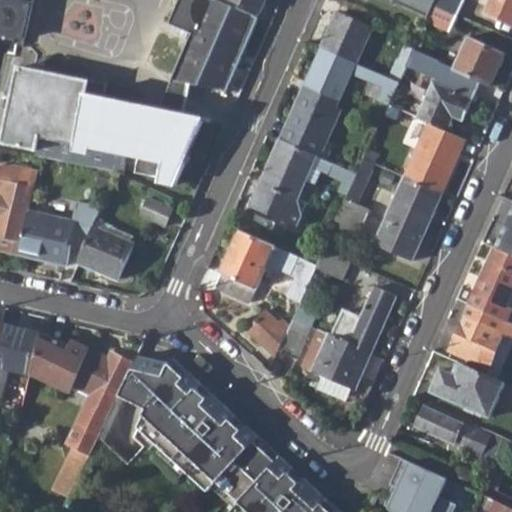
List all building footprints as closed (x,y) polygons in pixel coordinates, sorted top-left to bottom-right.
[(0,0),(0,33),(27,39),(35,3),(19,0),(0,0)] [(225,91),(265,0),(179,0),(170,24),(193,33),(173,80),(189,83),(225,91)] [(381,0),(393,5),(394,2),(428,17),(434,5),(435,0),(381,0)] [(435,0),(434,5),(456,15),(462,0),(435,0)] [(511,0),(490,0),(485,13),(511,24),(511,0)] [(426,22),(449,32),(456,15),(434,5),(428,17),(426,22)] [(322,49),(357,64),(372,31),(337,15),(322,49)] [(481,80),(492,84),(504,56),(469,40),(456,69),(481,80)] [(322,49),(281,142),(308,154),(319,159),(339,114),(335,112),(353,73),(395,91),(398,82),(388,78),(357,64),(322,49)] [(437,78),(419,118),(428,122),(447,130),(453,116),(463,121),(472,101),(481,80),(456,69),(413,50),(407,63),(406,65),(437,78)] [(397,58),(388,78),(398,82),(406,65),(407,63),(397,58)] [(4,144),(40,151),(39,155),(74,163),(77,150),(93,153),(90,167),(127,177),(132,156),(143,158),(140,172),(163,177),(162,181),(177,185),(188,161),(187,160),(206,118),(184,114),(162,109),(89,94),(91,80),(21,66),(4,144)] [(173,80),(162,109),(184,114),(189,83),(173,80)] [(428,122),(405,177),(422,184),(443,193),(466,138),(447,130),(428,122)] [(251,209),(296,229),(306,205),(298,201),(306,183),(315,187),(321,174),(329,177),(335,166),(319,159),(308,154),(281,142),(251,209)] [(0,210),(0,249),(21,255),(27,230),(32,211),(42,172),(17,166),(9,170),(0,167),(0,190),(5,192),(0,210)] [(334,227),(360,238),(371,212),(354,204),(369,169),(361,166),(334,227)] [(374,246),(412,262),(443,193),(422,184),(405,177),(374,246)] [(142,214),(166,225),(173,209),(149,198),(142,214)] [(27,230),(21,255),(68,266),(73,245),(87,249),(99,220),(104,208),(80,202),(75,222),(32,211),(27,230)] [(511,212),(497,246),(511,252),(511,212)] [(81,262),(120,279),(135,244),(131,242),(133,236),(99,220),(87,249),(81,262)] [(215,289),(250,305),(268,265),(296,278),(288,295),(301,301),(316,269),(316,267),(240,233),(215,289)] [(473,303),(511,319),(511,305),(510,305),(511,300),(511,252),(497,246),(473,303)] [(316,267),(316,269),(340,279),(348,261),(323,252),(316,267)] [(344,311),(333,336),(372,353),(397,297),(375,287),(361,319),(344,311)] [(451,351),(492,369),(511,322),(511,319),(473,303),(451,351)] [(293,318),(312,326),(317,314),(299,306),(293,318)] [(269,308),(247,330),(276,356),(280,349),(292,322),(286,315),(281,320),(269,308)] [(280,349),(299,358),(312,326),(293,318),(292,322),(280,349)] [(13,370),(33,375),(44,333),(4,323),(0,339),(0,400),(5,402),(13,370)] [(304,366),(324,375),(352,388),(355,390),(372,353),(333,336),(322,330),(304,366)] [(57,378),(75,385),(79,377),(97,384),(92,393),(68,444),(91,454),(120,394),(139,356),(115,349),(110,356),(107,363),(93,356),(90,347),(74,339),(71,346),(44,333),(33,375),(54,384),(57,378)] [(110,356),(90,347),(93,356),(107,363),(110,356)] [(149,412),(175,368),(139,356),(120,394),(149,412)] [(433,391),(493,417),(509,383),(464,364),(463,366),(457,363),(453,373),(443,369),(433,391)] [(190,382),(175,368),(149,412),(143,422),(157,434),(151,440),(210,493),(213,488),(218,483),(241,504),(236,509),(233,511),(342,511),(340,511),(339,511),(332,511),(326,506),(330,501),(307,480),(303,485),(292,476),(297,471),(284,459),(280,464),(258,445),(263,440),(250,429),(246,434),(235,424),(240,419),(217,398),(212,403),(202,394),(207,389),(194,378),(190,382)] [(187,372),(175,368),(190,382),(194,378),(187,372)] [(346,403),(352,388),(324,375),(317,389),(346,403)] [(97,384),(79,377),(75,385),(92,393),(97,384)] [(217,398),(207,389),(202,394),(212,403),(217,398)] [(419,425),(486,454),(495,435),(427,406),(419,425)] [(250,429),(240,419),(235,424),(246,434),(250,429)] [(17,437),(41,448),(48,434),(21,421),(17,437)] [(157,434),(143,422),(139,429),(151,440),(157,434)] [(494,464),(506,470),(511,457),(511,438),(507,435),(494,464)] [(284,459),(263,440),(258,445),(280,464),(284,459)] [(449,478),(403,458),(391,484),(399,488),(396,493),(392,491),(386,505),(394,511),(454,511),(458,504),(441,496),(449,478)] [(307,480),(297,471),(292,476),(303,485),(307,480)] [(241,504),(218,483),(213,488),(236,509),(241,504)] [(511,511),(511,507),(485,494),(478,510),(477,511),(511,511)] [(62,511),(85,511),(70,497),(62,511)] [(339,511),(340,511),(330,501),(326,506),(332,511),(339,511)]
